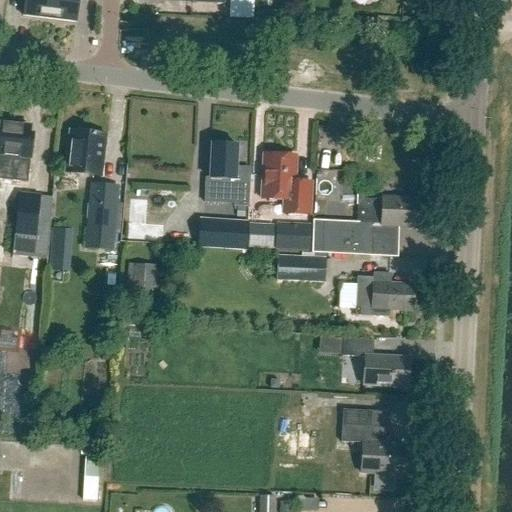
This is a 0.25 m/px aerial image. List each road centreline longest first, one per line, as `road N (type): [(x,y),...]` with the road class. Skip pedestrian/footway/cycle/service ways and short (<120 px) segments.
road 1 (unclassified): [(457,511),(474,120)]
road 2 (residential): [(474,120),(106,73)]
